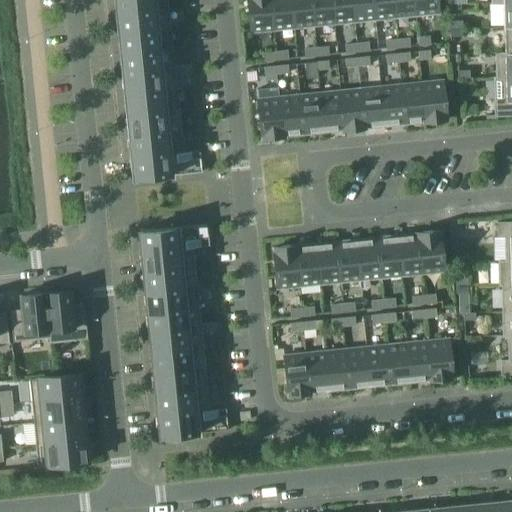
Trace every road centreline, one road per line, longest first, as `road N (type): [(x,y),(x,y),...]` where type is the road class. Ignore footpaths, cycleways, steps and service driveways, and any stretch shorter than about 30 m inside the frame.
road 1 (residential): [(511,403),(271,425),(225,0)]
road 2 (residential): [(511,140),(316,161),(322,214),(511,195)]
road 3 (residential): [(511,465),(130,502)]
road 4 (residential): [(75,0),(103,253)]
road 5 (residential): [(103,253),(130,502)]
